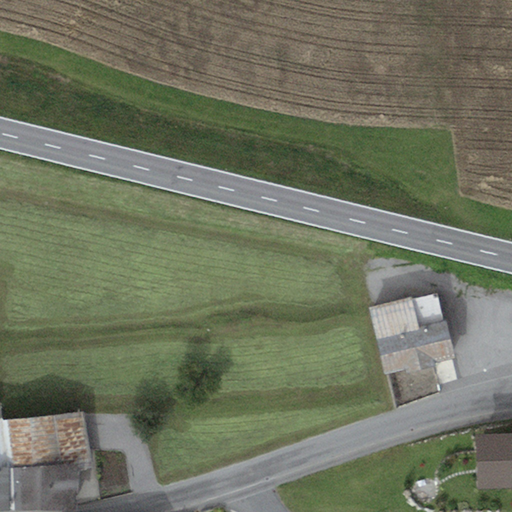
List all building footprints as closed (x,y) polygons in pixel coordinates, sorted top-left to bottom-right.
[(373,307),(388,369),(452,354),(437,292),(373,307)] [(80,413),(1,420),(9,467),(76,465),(76,468),(89,462),(80,413)] [(1,420),(0,420),(0,467),(9,467),(1,420)] [(511,436),(481,438),(482,464),(491,463),(492,481),(511,480),(511,436)] [(76,465),(9,467),(10,506),(30,504),(48,504),(73,505),(76,468),(76,465)] [(9,467),(0,467),(0,506),(10,506),(9,467)]
